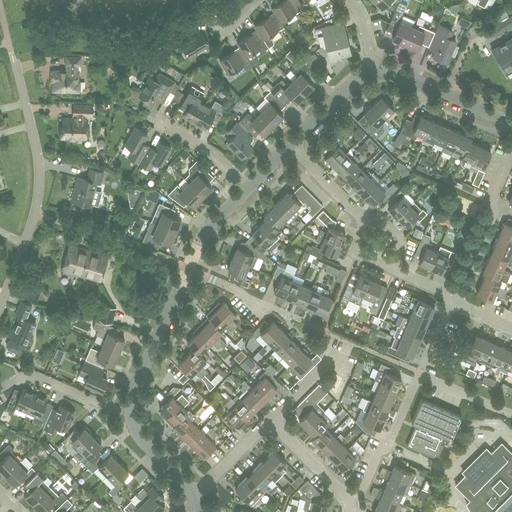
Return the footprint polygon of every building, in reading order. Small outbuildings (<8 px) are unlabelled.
[(301,10),(298,5),(294,0),(284,0),(272,8),(274,13),(275,13),(280,22),(295,13),(296,13),(301,10)] [(414,20),(403,15),(402,13),(406,3),(400,0),(395,5),(394,11),(389,24),(397,28),(392,39),(404,44),(412,27),(414,20)] [(278,31),(284,28),(280,22),(275,13),(274,13),(254,26),(257,30),(263,40),(268,48),(273,45),(274,42),(269,35),(278,30),(278,31)] [(494,37),(511,26),(511,19),(510,16),(489,28),(494,37)] [(321,27),(326,46),(348,41),(345,29),(336,31),(334,24),(321,27)] [(417,29),(412,27),(404,44),(416,49),(419,42),(422,43),(422,42),(429,45),(434,32),(419,25),(417,29)] [(446,62),(455,41),(449,38),(452,31),(439,25),(432,42),(438,44),(432,56),(446,62)] [(201,33),(195,36),(191,30),(172,42),(176,48),(181,45),(191,60),(206,51),(204,47),(208,45),(201,33)] [(257,30),(237,43),(240,48),(245,57),(246,57),(249,62),(250,65),(257,61),(257,59),(253,52),(263,46),(265,49),(268,48),(263,40),(257,30)] [(510,73),(511,72),(511,40),(496,50),(510,73)] [(351,53),(348,41),(326,46),(329,58),(333,62),(340,55),(351,53)] [(249,62),(246,57),(245,57),(240,48),(219,60),(228,74),(225,75),(229,81),(237,76),(234,71),(243,65),(243,66),(249,62)] [(80,57),(66,57),(66,65),(66,70),(66,71),(54,70),(53,85),(52,86),(52,89),(54,92),(58,92),(59,91),(79,91),(79,81),(77,81),(78,71),(77,71),(77,65),(80,65),(80,57)] [(302,60),(297,66),(291,71),(297,76),(292,81),(305,94),(313,85),(305,77),(312,70),(302,60)] [(150,108),(155,99),(162,103),(174,82),(159,74),(155,81),(149,77),(139,96),(145,100),(143,103),(150,108)] [(270,90),(280,100),(286,106),(293,99),(296,102),(305,94),(292,81),(287,86),(281,79),(270,90)] [(182,115),(194,122),(204,104),(198,101),(203,92),(192,85),(184,99),(190,103),(182,115)] [(274,107),(280,100),(270,90),(264,97),(270,103),(261,112),(274,125),(283,116),(274,107)] [(381,96),(372,105),(385,118),(393,109),(381,96)] [(210,108),(204,104),(194,122),(197,124),(198,126),(200,128),(203,127),(205,128),(211,117),(219,122),(227,108),(215,100),(210,108)] [(74,119),(63,119),(62,128),(60,128),(60,137),(68,137),(68,138),(69,140),(75,140),(76,139),(76,137),(86,138),(86,137),(88,137),(89,136),(89,129),(88,128),(86,128),(87,120),(85,120),(85,115),(92,115),(92,106),(73,105),(73,115),(74,115),(74,119)] [(384,125),(381,122),(385,118),(372,105),(364,113),(371,121),(364,128),(375,139),(384,131),(384,125)] [(274,125),(261,112),(254,119),(248,113),(239,121),(249,131),(255,126),(264,135),(274,125)] [(424,137),(431,120),(430,120),(430,117),(425,115),(423,116),(420,115),(416,126),(410,124),(405,135),(415,139),(417,134),(424,137)] [(405,135),(410,124),(412,121),(406,119),(400,133),(405,135)] [(434,141),(441,125),(431,120),(424,137),(434,141)] [(252,138),(246,133),(236,122),(226,132),(231,137),(227,142),(241,157),(251,147),(247,144),(252,138)] [(444,145),(451,129),(441,125),(434,141),(444,145)] [(139,163),(149,145),(143,142),(147,135),(135,128),(125,145),(132,149),(128,156),(139,163)] [(454,150),(461,133),(451,129),(444,145),(441,151),(451,155),(454,150)] [(469,141),(470,141),(471,138),(461,133),(454,150),(463,154),(464,154),(469,141)] [(324,157),(333,166),(346,153),(337,145),(344,139),(339,134),(328,144),(333,149),(324,157)] [(365,141),(369,145),(373,141),(369,137),(365,141)] [(372,150),(377,145),(373,141),(369,145),(367,147),(371,150),(372,150)] [(472,162),(479,146),(470,141),(469,141),(464,154),(463,154),(462,158),(460,162),(464,164),(466,159),(472,162)] [(158,142),(154,149),(149,145),(139,163),(150,169),(154,162),(161,166),(171,149),(158,142)] [(490,150),(479,146),(472,162),(471,165),(485,171),(488,163),(485,162),(490,150)] [(340,174),(357,157),(354,154),(350,158),(346,153),(333,166),(340,174)] [(348,181),(361,169),(356,164),(360,160),(357,157),(340,174),(348,181)] [(201,178),(207,171),(196,160),(188,168),(188,175),(192,179),(188,183),(202,197),(204,194),(206,195),(212,190),(210,188),(211,187),(201,178)] [(425,162),(423,167),(421,171),(431,175),(435,166),(425,162)] [(100,184),(103,173),(89,169),(86,180),(78,178),(72,197),(83,200),(83,199),(90,201),(95,183),(100,184)] [(356,189),(371,173),(369,171),(366,174),(361,169),(348,181),(356,189)] [(363,197),(376,184),(371,179),(374,176),(371,173),(356,189),(363,197)] [(474,187),(463,182),(461,188),(472,193),(474,187)] [(202,197),(188,183),(182,190),(177,185),(167,194),(178,203),(184,197),(192,206),(193,206),(195,207),(201,201),(199,199),(202,197)] [(297,197),(305,189),(301,184),(295,191),(293,193),(297,197)] [(384,192),(376,184),(363,197),(372,205),(380,197),(384,201),(397,188),(393,184),(384,192)] [(413,202),(414,201),(402,188),(393,197),(397,201),(389,209),(397,218),(413,202)] [(301,201),(310,193),(305,189),(297,197),(301,201)] [(287,192),(279,199),(296,216),(299,212),(295,209),(300,204),(287,192)] [(305,206),(314,197),(310,193),(301,201),(305,206)] [(310,210),(318,201),(314,197),(305,206),(310,210)] [(296,216),(279,199),(272,207),(284,220),(289,215),(293,219),(296,216)] [(312,216),(323,206),(318,201),(310,210),(307,212),(312,216)] [(422,209),(422,210),(413,202),(397,218),(406,226),(414,218),(418,222),(427,213),(422,209)] [(172,208),(159,203),(151,221),(151,222),(157,224),(175,232),(176,228),(178,229),(181,221),(179,220),(180,220),(169,215),(172,208)] [(284,220),(272,207),(264,215),(266,218),(267,217),(277,227),(284,220)] [(329,227),(324,238),(340,245),(345,234),(333,229),(336,221),(332,219),(322,210),(316,216),(327,227),(329,227)] [(452,224),(453,216),(443,215),(442,223),(452,224)] [(280,230),(277,227),(267,217),(266,218),(259,225),(275,241),(279,237),(276,234),(280,230)] [(173,235),(175,232),(157,224),(151,222),(148,229),(147,229),(142,241),(155,247),(158,239),(169,243),(170,242),(172,243),(175,236),(173,235)] [(511,226),(504,223),(500,233),(511,238),(511,226)] [(275,241),(259,225),(251,233),(258,240),(253,245),(263,252),(275,241)] [(419,263),(430,268),(437,251),(429,248),(431,243),(429,242),(431,237),(423,233),(418,246),(425,249),(419,263)] [(511,238),(500,233),(495,243),(511,249),(511,246),(511,238)] [(340,245),(324,238),(318,235),(316,240),(322,243),(319,248),(312,245),(309,253),(320,258),(323,250),(336,256),(340,245)] [(511,249),(495,243),(491,253),(511,261),(511,249)] [(85,263),(88,250),(69,245),(62,270),(81,276),(85,263)] [(260,258),(263,252),(253,245),(249,253),(237,248),(232,259),(248,266),(252,268),(257,257),(260,258)] [(456,253),(451,251),(440,246),(437,251),(430,268),(441,273),(444,267),(449,269),(456,253)] [(108,256),(88,250),(85,263),(81,276),(101,282),(108,256)] [(311,262),(314,255),(304,251),(301,258),(311,262)] [(511,261),(491,253),(487,262),(502,269),(505,264),(511,266),(511,261)] [(321,267),(323,262),(315,259),(316,256),(314,255),(311,262),(321,267)] [(244,276),(248,266),(232,259),(227,269),(233,272),(229,279),(248,287),(251,279),(244,276)] [(288,261),(286,268),(295,270),(297,263),(288,261)] [(333,267),(323,262),(321,267),(331,271),(333,267)] [(500,275),(502,269),(487,262),(482,273),(485,274),(485,273),(501,280),(501,281),(506,283),(508,279),(500,275)] [(284,297),(291,280),(293,275),(283,271),(285,269),(277,265),(272,277),(279,280),(274,292),(284,297)] [(341,282),(346,271),(340,269),(335,280),(341,282)] [(498,286),(501,281),(501,280),(485,273),(485,274),(481,283),(505,294),(506,290),(498,286)] [(360,303),(370,279),(359,275),(354,287),(347,284),(341,299),(348,302),(349,298),(360,303)] [(381,284),(370,279),(360,303),(363,296),(373,300),(369,309),(376,312),(382,299),(375,296),(381,284)] [(294,301),(301,285),(291,280),(284,297),(294,301)] [(505,294),(481,283),(476,294),(492,300),(494,294),(503,298),(505,294)] [(314,310),(321,293),(315,291),(318,286),(313,284),(311,289),(304,305),(314,310)] [(304,305),(311,289),(301,285),(294,301),(304,305)] [(24,297),(36,302),(41,291),(29,286),(24,297)] [(391,286),(386,297),(392,300),(397,289),(391,286)] [(323,289),(321,293),(314,310),(324,314),(331,298),(326,296),(328,291),(323,289)] [(415,304),(413,309),(430,316),(434,306),(412,297),(410,301),(415,304)] [(10,337),(13,338),(12,340),(11,340),(8,341),(6,345),(8,349),(16,352),(19,351),(21,347),(19,343),(20,341),(26,344),(35,323),(26,319),(31,305),(21,301),(15,314),(19,316),(10,337)] [(223,302),(221,305),(218,302),(213,307),(234,328),(237,325),(231,319),(235,314),(223,302)] [(111,323),(113,315),(115,308),(103,304),(98,319),(111,323)] [(234,328),(213,307),(208,313),(210,315),(208,318),(210,320),(210,319),(220,329),(224,325),(231,331),(234,328)] [(425,326),(430,316),(413,309),(409,319),(425,326)] [(425,326),(409,319),(403,317),(399,327),(404,329),(421,336),(425,326)] [(222,331),(220,329),(210,319),(210,320),(207,322),(205,320),(200,325),(221,345),(223,348),(226,345),(217,336),(222,331)] [(105,339),(102,345),(118,352),(124,339),(108,332),(111,326),(95,321),(92,328),(98,330),(96,335),(105,339)] [(268,342),(280,329),(273,321),(263,330),(259,326),(251,334),(255,339),(260,334),(268,342)] [(221,345),(200,325),(195,330),(197,332),(195,335),(207,347),(211,342),(217,349),(221,345)] [(275,349),(290,334),(288,332),(287,333),(285,332),(284,333),(280,329),(268,342),(275,349)] [(417,346),(421,336),(404,329),(400,339),(417,346)] [(283,357),(296,344),(291,340),(292,339),(292,337),(292,336),(290,334),(275,349),(283,357)] [(202,351),(207,347),(195,335),(187,342),(193,349),(205,361),(209,358),(202,351)] [(477,358),(485,339),(475,335),(470,346),(465,343),(460,355),(461,359),(474,364),(476,360),(477,358)] [(417,346),(400,339),(395,336),(390,346),(388,346),(386,352),(397,356),(400,351),(412,356),(417,346)] [(488,360),(495,344),(485,339),(477,358),(480,359),(482,359),(483,357),(488,360)] [(290,364),(306,349),(303,347),(303,348),(302,348),(300,348),(296,344),(283,357),(290,364)] [(498,364),(505,348),(495,344),(488,360),(496,363),(495,365),(496,366),(497,367),(498,364)] [(113,365),(118,352),(102,345),(99,351),(90,347),(85,359),(99,365),(101,360),(113,365)] [(506,373),(511,360),(511,350),(505,348),(498,364),(497,367),(495,373),(499,374),(500,370),(506,373)] [(201,365),(205,361),(193,349),(185,356),(204,375),(207,372),(201,365)] [(313,366),(309,361),(311,360),(307,355),(307,353),(307,352),(308,352),(306,349),(290,364),(287,368),(292,373),(294,374),(295,373),(296,374),(295,375),(300,379),(313,366)] [(215,357),(218,362),(216,363),(223,376),(230,372),(219,354),(215,357)] [(204,375),(185,356),(178,364),(190,376),(195,371),(201,378),(204,375)] [(360,359),(357,368),(363,369),(362,374),(369,376),(371,368),(364,366),(366,361),(360,359)] [(104,370),(99,368),(84,361),(78,374),(87,378),(84,383),(102,391),(107,379),(101,376),(104,370)] [(268,372),(273,367),(269,363),(264,368),(266,370),(268,372)] [(381,363),(378,369),(374,379),(397,389),(401,379),(389,374),(392,368),(381,363)] [(277,370),(273,367),(268,372),(272,375),(277,370)] [(275,386),(279,382),(272,375),(268,372),(266,370),(259,377),(261,380),(257,384),(269,396),(277,388),(275,386)] [(394,394),(397,389),(374,379),(380,382),(376,392),(395,400),(396,398),(395,397),(396,397),(395,395),(394,394)] [(269,396),(257,384),(252,389),(243,380),(240,383),(243,385),(261,404),(269,396)] [(319,384),(314,388),(323,396),(327,392),(319,384)] [(261,404),(243,385),(239,389),(243,392),(239,397),(241,399),(253,411),(261,404)] [(323,396),(314,388),(310,392),(319,401),(323,396)] [(27,412),(34,394),(23,389),(18,400),(10,397),(5,410),(13,413),(15,407),(27,412)] [(165,418),(186,398),(182,395),(176,401),(171,397),(174,395),(169,390),(160,400),(164,404),(159,409),(162,411),(160,414),(163,416),(165,418)] [(319,401),(310,392),(306,396),(314,405),(316,403),(319,401)] [(394,403),(395,400),(376,392),(371,402),(388,409),(390,403),(391,404),(393,403),(393,402),(394,403)] [(46,400),(34,394),(27,412),(34,415),(31,421),(43,427),(49,414),(42,411),(46,400)] [(306,428),(323,411),(324,411),(316,403),(314,405),(306,396),(302,401),(310,409),(306,413),(299,420),(306,428)] [(248,416),(253,411),(241,399),(237,404),(231,397),(227,401),(246,419),(248,416)] [(189,401),(186,398),(165,418),(170,423),(172,421),(174,424),(175,424),(185,414),(187,412),(182,408),(189,401)] [(451,439),(461,416),(421,399),(411,422),(416,424),(407,445),(435,457),(436,458),(442,444),(446,445),(449,438),(451,439)] [(386,414),(388,409),(371,402),(367,400),(363,410),(367,412),(387,420),(388,417),(387,417),(387,416),(386,414)] [(246,419),(227,401),(224,404),(231,410),(222,419),(229,426),(233,422),(238,427),(246,419)] [(310,409),(302,401),(297,405),(306,413),(310,409)] [(60,406),(58,410),(52,408),(49,414),(43,427),(43,428),(52,431),(55,425),(66,430),(74,412),(60,406)] [(314,436),(328,422),(331,419),(327,415),(323,411),(306,428),(314,436)] [(180,434),(199,415),(195,412),(189,419),(185,414),(175,424),(174,424),(172,426),(180,434)] [(385,423),(387,420),(367,412),(363,421),(356,419),(355,422),(365,432),(367,433),(370,425),(379,429),(382,423),(382,424),(384,423),(384,422),(385,423)] [(195,425),(202,419),(199,415),(180,434),(188,441),(200,429),(195,425)] [(319,446),(332,434),(328,430),(332,425),(328,422),(314,436),(311,439),(319,446)] [(79,449),(92,436),(84,428),(74,437),(70,433),(62,441),(66,446),(65,446),(69,450),(75,444),(79,449)] [(196,449),(214,431),(211,428),(204,434),(200,429),(188,441),(196,449)] [(217,434),(214,431),(196,449),(203,457),(215,445),(211,440),(217,434)] [(326,454),(343,437),(340,433),(336,438),(332,434),(319,446),(326,454)] [(101,445),(92,436),(79,449),(80,449),(74,455),(79,460),(87,468),(97,458),(92,453),(101,445)] [(334,462),(347,449),(343,445),(347,441),(343,437),(326,454),(334,462)] [(511,511),(511,453),(501,442),(491,453),(486,448),(461,472),(464,475),(454,486),(469,500),(465,504),(467,507),(469,510),(470,511),(511,511)] [(8,444),(0,451),(0,460),(0,461),(0,471),(4,476),(18,462),(13,458),(15,456),(11,452),(13,449),(8,444)] [(358,464),(362,455),(351,445),(347,449),(334,462),(342,469),(347,465),(352,470),(358,464)] [(269,455),(266,459),(282,475),(285,471),(281,467),(285,462),(272,450),(268,454),(269,455)] [(107,475),(119,463),(110,454),(102,463),(97,458),(87,468),(92,473),(98,467),(107,475)] [(301,472),(307,463),(300,457),(293,466),(301,472)] [(282,475),(266,459),(262,462),(261,461),(257,465),(270,478),(274,474),(278,478),(282,475)] [(27,471),(18,462),(4,476),(14,485),(22,477),(27,482),(36,472),(31,467),(27,471)] [(128,472),(119,463),(107,475),(115,484),(108,491),(113,496),(124,485),(120,481),(128,472)] [(270,478),(257,465),(253,469),(254,471),(251,474),(266,490),(271,494),(274,491),(266,482),(270,478)] [(415,474),(411,472),(394,465),(392,471),(382,467),(380,471),(411,484),(415,474)] [(41,471),(29,482),(25,487),(29,491),(24,495),(33,504),(50,487),(49,487),(41,479),(45,475),(41,471)] [(411,484),(380,471),(378,475),(388,479),(386,485),(407,494),(411,484)] [(266,490),(251,474),(247,477),(246,476),(242,480),(255,493),(259,497),(263,493),(266,490)] [(295,488),(303,479),(299,475),(291,483),(295,488)] [(129,486),(137,489),(140,483),(131,480),(129,486)] [(255,493),(242,480),(237,484),(239,486),(235,489),(242,497),(238,501),(242,505),(241,507),(249,511),(251,505),(255,502),(259,497),(255,493)] [(303,493),(311,484),(307,480),(298,488),(303,493)] [(307,497),(315,489),(311,484),(303,493),(307,497)] [(398,502),(402,492),(407,494),(386,485),(383,491),(373,487),(372,490),(398,502)] [(153,486),(140,499),(143,502),(152,511),(157,511),(164,506),(160,502),(164,498),(153,486)] [(58,505),(66,496),(62,492),(58,495),(50,487),(33,504),(40,511),(41,511),(53,500),(58,505)] [(313,499),(320,493),(315,489),(307,497),(313,499)] [(398,502),(372,490),(370,494),(379,499),(377,505),(393,511),(398,502)] [(325,503),(327,497),(323,496),(320,493),(313,499),(307,497),(304,509),(306,509),(310,510),(316,511),(328,511),(329,509),(327,509),(329,504),(325,503)] [(65,511),(72,504),(67,498),(55,510),(57,511),(65,511)] [(143,502),(140,499),(139,498),(134,503),(131,500),(123,508),(126,511),(152,511),(143,502)] [(450,499),(441,505),(446,511),(455,504),(450,499)]
